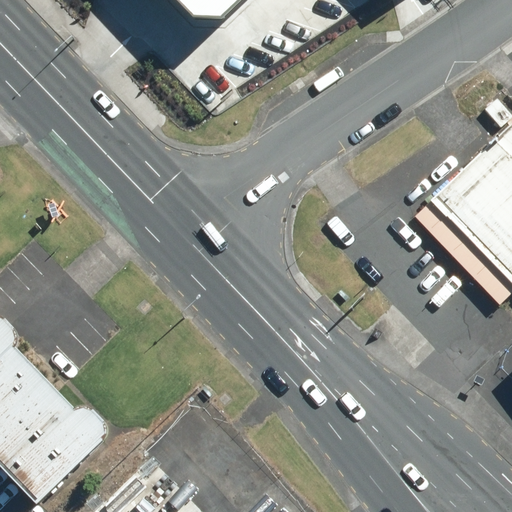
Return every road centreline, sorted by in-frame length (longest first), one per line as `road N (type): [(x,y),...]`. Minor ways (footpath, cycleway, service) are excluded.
road 1 (unclassified): [(511,0),(321,130),(194,245)]
road 2 (primary): [(194,245),(435,496)]
road 3 (primary): [(0,45),(194,245)]
